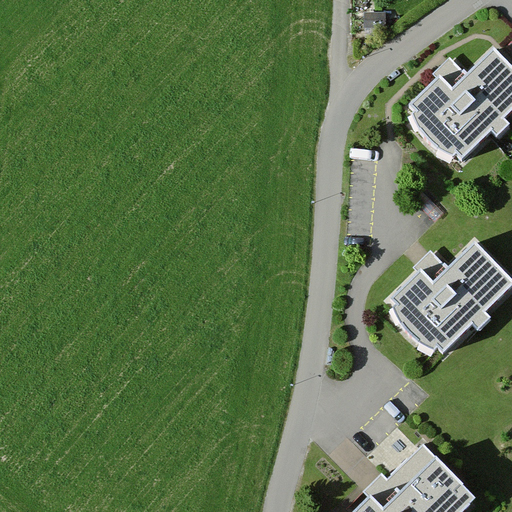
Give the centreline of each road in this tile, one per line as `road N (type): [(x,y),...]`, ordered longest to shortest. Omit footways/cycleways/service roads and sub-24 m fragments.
road 1 (residential): [(275,511),(323,319),(342,90)]
road 2 (residential): [(342,90),(472,0)]
